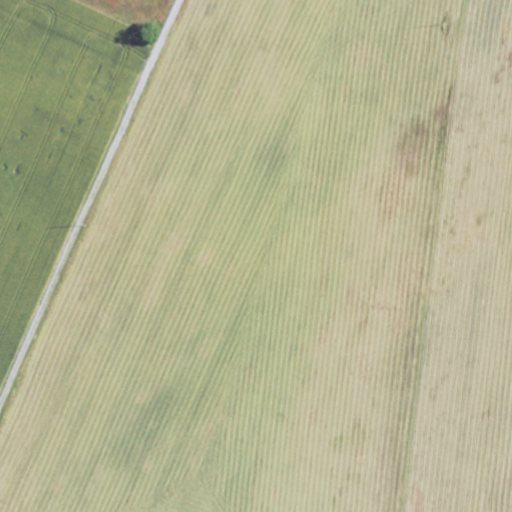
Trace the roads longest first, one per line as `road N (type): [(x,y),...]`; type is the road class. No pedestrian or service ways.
road 1 (residential): [(76,240),(182,0)]
road 2 (residential): [(0,411),(76,240)]
